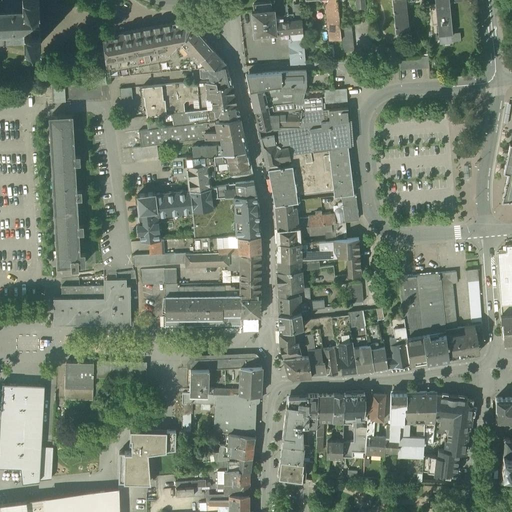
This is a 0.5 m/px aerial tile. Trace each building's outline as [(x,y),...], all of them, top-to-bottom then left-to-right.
[(0,0),(0,42),(3,43),(3,44),(5,44),(5,41),(13,41),(13,42),(15,42),(15,41),(23,40),(23,42),(23,44),(41,44),(39,0),(0,0)] [(339,25),(336,0),(328,0),(326,6),(329,40),(341,39),(339,25)] [(392,0),(396,31),(408,30),(405,0),(392,0)] [(289,32),(290,38),(303,37),(300,5),(293,5),(295,19),(283,20),(282,17),(280,17),(278,16),(274,16),(274,10),(274,9),(273,9),(271,9),(270,3),(271,3),(270,1),(270,2),(253,4),(254,11),(252,11),(251,11),(251,12),(252,12),(254,34),(253,34),(253,35),(254,35),(275,33),(276,33),(289,32)] [(449,1),(435,3),(436,20),(437,23),(438,36),(451,34),(452,34),(452,32),(449,2),(449,1)] [(341,39),(342,51),(354,50),(351,24),(339,25),(341,39)] [(183,51),(185,48),(180,42),(194,31),(189,25),(186,25),(173,27),(172,25),(152,29),(157,58),(187,55),(183,51)] [(145,30),(152,29),(151,26),(121,32),(121,35),(123,35),(132,33),(141,31),(145,30)] [(157,58),(152,29),(145,30),(141,31),(132,33),(123,35),(121,35),(118,35),(102,38),(104,55),(107,71),(107,72),(107,76),(130,74),(137,72),(135,62),(135,61),(150,59),(157,58)] [(185,48),(194,58),(197,61),(212,48),(195,29),(194,31),(180,42),(185,48)] [(460,32),(452,32),(452,34),(451,34),(452,41),(460,40),(460,32)] [(305,62),(303,37),(290,38),(289,39),(291,62),(291,63),(305,62)] [(184,68),(200,67),(205,66),(205,67),(227,65),(212,48),(197,61),(194,58),(181,59),(162,60),(163,71),(182,69),(182,68),(184,68)] [(399,58),(400,70),(421,68),(420,56),(399,58)] [(149,62),(150,72),(163,71),(162,60),(158,61),(149,62)] [(229,75),(227,65),(205,67),(205,66),(200,67),(200,75),(205,75),(209,73),(210,79),(229,75)] [(263,72),(249,74),(249,79),(247,80),(249,90),(263,87),(273,85),(278,85),(278,89),(305,91),(306,84),(305,70),(292,70),(281,71),(263,73),(263,72)] [(105,72),(70,73),(70,85),(106,83),(105,72)] [(199,110),(212,108),(211,97),(209,97),(209,92),(207,92),(206,80),(186,82),(162,84),(163,99),(165,99),(166,114),(180,112),(185,112),(184,103),(186,101),(198,100),(199,110)] [(216,80),(206,80),(207,92),(209,92),(209,97),(211,97),(212,108),(236,104),(235,94),(234,94),(232,85),(231,85),(231,82),(217,84),(216,80)] [(146,116),(166,114),(165,99),(163,99),(162,84),(151,85),(142,86),(143,96),(144,96),(145,107),(146,107),(146,116)] [(52,86),(53,102),(64,101),(64,85),(52,86)] [(293,102),(301,104),(305,91),(278,89),(278,85),(273,85),(263,87),(266,103),(282,99),(294,100),(293,102)] [(120,88),(121,100),(132,99),(131,87),(120,88)] [(249,90),(253,107),(267,104),(266,103),(263,87),(249,90)] [(328,97),(329,102),(347,101),(346,88),(324,89),(325,97),(328,97)] [(239,116),(236,104),(212,108),(199,110),(185,112),(180,112),(182,125),(203,122),(239,116)] [(269,113),(267,107),(254,110),(259,130),(272,127),(269,113)] [(271,167),(279,165),(282,165),(291,164),(289,154),(348,145),(351,145),(348,107),(300,111),(299,127),(272,127),(259,130),(267,167),(271,167)] [(272,127),(299,127),(300,113),(269,113),(272,127)] [(53,116),(55,142),(72,141),(70,115),(53,116)] [(242,132),(239,116),(203,122),(182,125),(184,140),(207,138),(220,136),(243,133),(242,132)] [(139,130),(141,146),(157,144),(164,143),(184,140),(182,125),(168,126),(139,130)] [(246,149),(243,133),(220,136),(220,144),(221,153),(222,152),(246,149)] [(207,138),(207,145),(220,144),(220,136),(207,138)] [(55,142),(57,177),(74,176),(73,162),(79,161),(78,155),(72,156),(72,141),(55,142)] [(511,143),(509,143),(502,173),(507,173),(501,201),(511,200),(511,174),(511,143)] [(132,147),(134,158),(158,155),(157,144),(141,146),(132,147)] [(192,146),(192,156),(212,154),(221,153),(220,144),(207,145),(192,146)] [(272,192),(273,197),(296,193),(333,189),(353,187),(350,166),(348,145),(289,154),(291,164),(282,165),(282,167),(279,168),(279,165),(271,167),(274,191),(272,192)] [(221,153),(212,154),(213,162),(215,179),(226,178),(226,177),(230,176),(231,175),(231,174),(248,172),(248,173),(251,173),(246,149),(222,152),(221,153)] [(188,174),(189,182),(209,180),(207,165),(208,165),(208,164),(210,162),(213,162),(212,154),(192,156),(186,156),(187,167),(188,174)] [(174,176),(176,176),(188,174),(187,167),(186,156),(182,157),(172,158),(172,161),(170,163),(173,165),(173,168),(171,171),(174,173),(174,176)] [(189,182),(188,174),(176,176),(177,183),(178,183),(178,182),(188,180),(189,182)] [(57,177),(58,212),(75,210),(75,196),(80,196),(80,190),(74,191),(74,176),(57,177)] [(210,186),(209,180),(189,182),(189,188),(210,186)] [(236,188),(237,194),(256,193),(253,181),(235,183),(236,188)] [(216,185),(216,186),(217,196),(233,195),(237,194),(236,188),(226,189),(225,184),(216,185)] [(136,202),(139,223),(139,225),(158,223),(157,215),(192,211),(192,210),(213,207),(211,197),(217,196),(216,186),(210,186),(189,188),(189,189),(166,192),(155,193),(157,209),(139,212),(138,202),(136,202)] [(354,193),(353,187),(333,189),(334,196),(341,195),(354,193)] [(137,194),(138,202),(139,212),(157,209),(155,193),(155,192),(137,194)] [(192,211),(194,237),(259,233),(259,226),(259,218),(258,218),(258,210),(259,209),(259,207),(259,206),(259,204),(258,203),(258,202),(257,202),(257,201),(256,201),(256,193),(237,194),(233,195),(217,196),(211,197),(213,207),(192,210),(192,211)] [(297,200),(296,193),(273,197),(274,204),(297,200)] [(354,201),(354,193),(341,195),(342,202),(354,201)] [(276,228),(298,226),(297,219),(296,208),(298,208),(297,200),(274,204),(276,228)] [(342,202),(344,221),(345,221),(357,220),(354,201),(342,202)] [(58,212),(60,246),(77,245),(77,231),(82,230),(82,225),(76,225),(75,210),(58,212)] [(308,218),(297,219),(298,226),(322,224),(335,222),(334,213),(321,215),(321,211),(315,212),(315,215),(307,216),(308,218)] [(334,229),(335,240),(346,239),(345,221),(344,221),(335,222),(322,224),(298,226),(299,235),(325,233),(325,230),(334,229)] [(276,228),(277,242),(299,240),(299,235),(298,226),(276,228)] [(160,239),(159,229),(140,231),(140,232),(141,240),(148,240),(160,239)] [(325,233),(325,240),(334,240),(335,240),(334,229),(325,230),(325,233)] [(192,237),(193,252),(260,250),(259,233),(194,237),(192,237)] [(335,240),(334,240),(335,255),(340,255),(346,255),(360,254),(358,238),(346,239),(335,240)] [(299,246),(280,247),(280,252),(277,252),(277,258),(300,257),(335,255),(334,240),(325,240),(306,242),(306,245),(299,246)] [(163,253),(162,241),(149,242),(149,254),(163,253)] [(78,252),(77,245),(60,246),(61,264),(71,263),(71,268),(79,267),(78,263),(84,262),(83,252),(78,252)] [(497,252),(501,314),(511,313),(511,245),(505,245),(506,252),(497,252)] [(240,268),(240,282),(260,284),(260,250),(193,252),(185,253),(184,253),(185,261),(185,265),(229,264),(240,264),(240,268)] [(132,254),(133,263),(185,261),(184,253),(163,253),(149,254),(132,254)] [(346,255),(348,275),(361,273),(360,254),(346,255)] [(277,258),(277,269),(300,268),(300,262),(300,257),(277,258)] [(164,268),(140,269),(142,282),(164,281),(164,268)] [(176,268),(164,268),(164,281),(164,283),(166,283),(176,283),(176,281),(176,268)] [(277,269),(278,289),(303,287),(302,268),(300,268),(277,269)] [(116,271),(116,278),(126,278),(128,278),(135,277),(134,269),(116,271)] [(468,281),(478,281),(478,269),(466,270),(467,281),(468,281)] [(59,306),(60,319),(129,318),(129,285),(126,285),(126,278),(116,278),(116,271),(104,273),(102,273),(103,285),(62,286),(62,298),(62,306),(59,306)] [(445,326),(445,329),(457,327),(452,283),(457,282),(456,277),(456,271),(439,273),(443,303),(442,303),(445,326)] [(439,273),(417,275),(420,306),(442,303),(443,303),(439,273)] [(402,307),(420,306),(417,275),(398,277),(400,300),(401,300),(402,307)] [(481,321),(478,281),(468,281),(471,322),(481,321)] [(260,292),(260,284),(240,282),(240,289),(240,292),(241,292),(260,292)] [(350,283),(351,303),(352,303),(363,302),(362,282),(350,283)] [(166,296),(224,295),(223,286),(176,286),(176,283),(166,283),(166,296)] [(223,284),(223,286),(224,295),(241,295),(241,292),(240,292),(240,289),(239,289),(239,288),(238,288),(234,288),(234,287),(234,286),(230,286),(230,285),(230,284),(223,284)] [(277,295),(277,313),(301,310),(324,307),(324,300),(310,301),(309,287),(303,287),(278,289),(278,295),(277,295)] [(241,292),(241,295),(241,308),(241,315),(243,315),(259,315),(260,315),(260,297),(260,292),(241,292)] [(165,296),(165,316),(165,317),(222,317),(222,308),(241,308),(241,295),(224,295),(166,296),(165,296)] [(59,306),(59,298),(53,298),(54,324),(129,322),(129,318),(60,319),(59,306)] [(442,303),(420,306),(423,334),(430,333),(430,334),(429,334),(429,337),(445,334),(445,329),(445,326),(442,303)] [(422,334),(423,334),(420,306),(402,307),(403,317),(404,317),(407,337),(407,340),(415,339),(423,338),(422,334)] [(375,308),(377,321),(378,321),(383,320),(381,307),(375,308)] [(241,315),(241,308),(222,308),(222,317),(165,317),(165,316),(163,316),(163,326),(165,328),(241,327),(243,325),(243,319),(243,315),(241,315)] [(374,369),(370,347),(367,345),(367,344),(365,327),(365,325),(362,309),(348,311),(348,314),(350,325),(350,326),(357,325),(358,335),(351,336),(352,341),(356,370),(374,369)] [(511,313),(501,314),(503,342),(511,341),(511,313)] [(335,340),(336,347),(339,346),(338,342),(352,341),(351,336),(350,326),(350,325),(348,314),(333,316),(331,316),(330,316),(332,331),(332,330),(333,338),(335,340)] [(302,319),(301,316),(278,318),(278,322),(278,330),(293,327),(302,326),(302,319)] [(318,317),(320,332),(332,331),(330,316),(331,316),(330,316),(318,317)] [(326,373),(324,359),(322,359),(321,347),(322,347),(320,332),(318,317),(302,319),(302,326),(305,339),(307,347),(308,355),(311,374),(326,373)] [(409,363),(406,340),(407,340),(407,337),(404,317),(403,317),(403,318),(392,319),(395,337),(388,338),(391,357),(393,366),(409,363)] [(377,341),(378,346),(383,345),(378,322),(365,325),(365,327),(367,344),(370,344),(369,343),(370,343),(377,341)] [(482,324),(474,325),(475,330),(476,330),(477,336),(482,335),(482,324)] [(475,336),(477,336),(476,330),(475,330),(474,325),(471,325),(457,327),(445,329),(445,334),(448,352),(477,348),(475,336)] [(300,349),(300,348),(299,342),(294,342),(293,338),(293,327),(278,330),(279,342),(282,352),(293,350),(300,349)] [(427,360),(433,359),(433,357),(441,354),(448,352),(445,334),(429,337),(429,334),(430,334),(430,333),(423,334),(422,334),(423,338),(426,360),(427,360)] [(479,352),(477,336),(475,336),(477,348),(448,352),(448,357),(477,352),(479,352)] [(409,363),(426,360),(423,338),(415,339),(407,340),(406,340),(409,363)] [(299,342),(300,348),(307,347),(305,339),(298,340),(299,342)] [(342,372),(356,370),(352,341),(338,342),(339,346),(342,372)] [(383,345),(378,346),(370,347),(374,369),(388,367),(386,357),(384,345),(383,345)] [(334,346),(322,348),(324,359),(326,373),(337,372),(334,346)] [(311,374),(308,355),(294,356),(283,356),(288,372),(291,375),(311,374)] [(240,366),(241,366),(241,356),(228,357),(229,367),(240,366)] [(255,356),(241,356),(241,366),(257,366),(255,356)] [(209,368),(211,368),(211,357),(208,358),(194,358),(190,363),(190,368),(208,368),(209,368)] [(211,368),(229,367),(228,357),(211,357),(211,368)] [(65,362),(65,383),(81,384),(93,384),(93,376),(93,363),(65,362)] [(93,376),(109,377),(109,363),(93,363),(93,376)] [(129,363),(109,363),(109,377),(129,377),(129,363)] [(145,364),(129,363),(129,377),(145,378),(145,364)] [(239,388),(233,388),(233,393),(239,393),(254,394),(258,394),(260,394),(262,366),(257,366),(241,366),(240,366),(239,388)] [(189,393),(207,393),(207,389),(208,389),(208,387),(209,368),(208,368),(190,368),(189,393)] [(39,480),(40,446),(44,384),(2,382),(1,407),(0,420),(0,465),(20,467),(22,482),(39,480)] [(92,400),(92,396),(81,396),(81,384),(65,383),(64,399),(92,400)] [(93,384),(81,384),(81,396),(92,396),(93,390),(93,384)] [(191,402),(215,403),(216,393),(213,393),(207,393),(189,393),(182,392),(182,402),(191,402)] [(371,392),(369,419),(377,420),(383,420),(385,393),(371,392)] [(215,403),(215,409),(253,410),(253,402),(255,402),(257,401),(258,400),(258,399),(258,394),(254,394),(239,393),(233,393),(233,394),(225,394),(216,393),(215,403)] [(320,419),(325,419),(327,393),(318,394),(317,419),(320,419)] [(325,419),(332,420),(334,393),(327,393),(325,419)] [(344,393),(334,393),(332,420),(343,420),(344,394),(344,393)] [(352,423),(352,422),(352,418),(360,418),(363,418),(365,403),(365,393),(344,393),(344,394),(343,420),(343,423),(352,423)] [(384,450),(397,451),(398,435),(399,423),(403,423),(403,406),(405,406),(406,393),(404,393),(390,393),(389,421),(386,421),(386,425),(385,437),(384,450)] [(417,436),(423,436),(423,443),(432,444),(434,423),(435,417),(434,417),(436,393),(426,393),(416,393),(406,393),(405,406),(403,406),(403,423),(399,423),(398,435),(410,435),(410,425),(417,425),(417,436)] [(434,417),(435,417),(439,418),(439,424),(448,425),(446,439),(445,439),(443,449),(437,448),(437,455),(423,454),(422,470),(451,473),(451,474),(455,474),(456,474),(458,452),(465,453),(468,433),(467,433),(468,424),(470,424),(473,398),(467,397),(467,396),(462,396),(436,393),(434,417)] [(308,395),(308,421),(317,421),(317,419),(318,394),(308,394),(308,395)] [(289,396),(287,404),(283,435),(282,442),(302,445),(302,428),(301,428),(301,427),(302,424),(301,424),(302,420),(307,421),(308,421),(308,395),(289,396)] [(511,398),(511,397),(495,397),(495,420),(511,419),(511,398)] [(191,402),(182,402),(182,412),(190,412),(191,402)] [(215,409),(215,416),(253,418),(253,410),(215,409)] [(182,430),(182,431),(188,431),(190,431),(190,412),(182,412),(182,430)] [(252,434),(253,418),(215,416),(214,430),(214,431),(215,431),(221,431),(230,432),(238,433),(252,434)] [(377,424),(377,420),(369,419),(368,419),(367,426),(366,435),(372,436),(372,431),(375,431),(377,430),(377,425),(377,424)] [(353,440),(346,440),(345,456),(352,456),(352,451),(365,452),(365,451),(366,435),(367,426),(353,425),(353,440)] [(123,481),(143,481),(143,477),(150,477),(148,452),(175,448),(176,429),(166,429),(166,430),(131,429),(131,438),(136,438),(136,444),(131,444),(131,451),(124,451),(123,474),(123,481)] [(221,431),(219,453),(219,454),(228,454),(229,443),(230,432),(221,431)] [(229,443),(237,444),(238,433),(230,432),(229,443)] [(252,434),(238,433),(237,444),(253,445),(254,435),(252,434)] [(365,451),(384,454),(384,450),(385,437),(372,436),(366,435),(365,451)] [(423,443),(423,436),(417,436),(410,435),(398,435),(397,451),(411,452),(410,457),(409,472),(422,473),(422,470),(423,454),(423,443)] [(511,438),(505,438),(504,436),(503,437),(504,439),(503,451),(502,451),(501,468),(502,468),(501,479),(499,480),(500,482),(502,480),(511,480),(511,438)] [(328,456),(341,456),(342,440),(339,440),(330,439),(326,439),(326,452),(325,456),(328,456)] [(309,445),(302,445),(282,442),(280,458),(300,461),(301,456),(309,457),(310,450),(309,445)] [(229,443),(228,454),(237,455),(239,455),(252,456),(253,445),(237,444),(229,443)] [(40,446),(39,480),(51,478),(52,447),(40,446)] [(202,453),(203,461),(216,459),(215,453),(215,451),(202,453)] [(239,462),(239,469),(250,469),(251,459),(239,458),(239,462)] [(305,461),(300,461),(280,458),(278,473),(278,475),(304,479),(305,468),(303,468),(305,461)] [(213,462),(214,469),(217,469),(224,469),(227,469),(227,462),(226,461),(213,462)] [(227,469),(224,469),(224,482),(249,481),(250,469),(239,469),(227,469)] [(249,481),(224,482),(224,488),(224,494),(229,493),(249,493),(249,481)] [(176,487),(176,495),(194,494),(193,487),(193,486),(192,486),(176,487)] [(24,500),(25,511),(118,511),(118,489),(24,500)] [(249,495),(229,496),(229,511),(249,509),(249,495)] [(227,511),(229,511),(229,496),(209,496),(209,499),(206,499),(206,511),(207,511),(213,511),(227,511)] [(25,511),(24,500),(0,502),(0,511),(25,511)]
